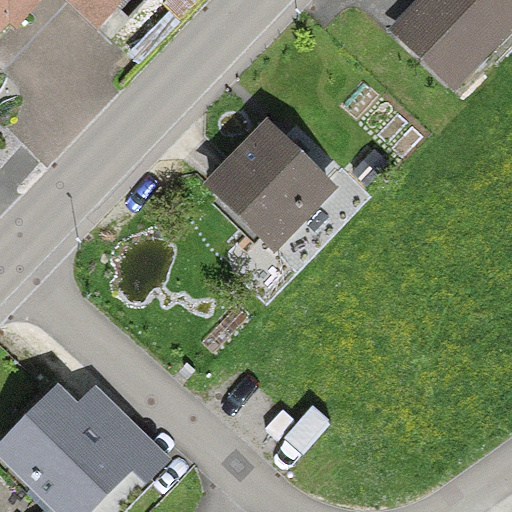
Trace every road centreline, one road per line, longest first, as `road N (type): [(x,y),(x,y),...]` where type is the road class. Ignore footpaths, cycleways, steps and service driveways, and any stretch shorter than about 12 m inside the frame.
road 1 (residential): [(294,511),(249,485),(15,254)]
road 2 (tertiary): [(15,254),(268,0)]
